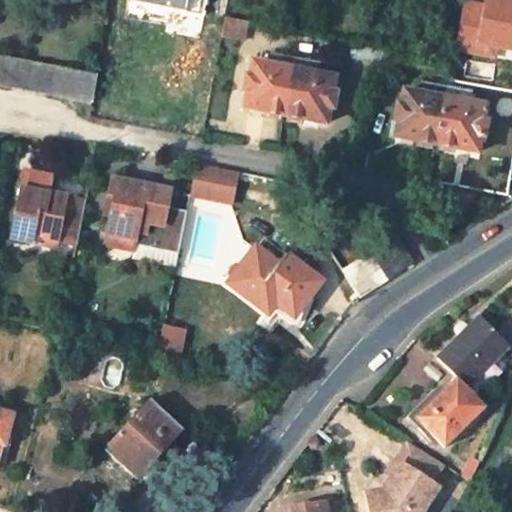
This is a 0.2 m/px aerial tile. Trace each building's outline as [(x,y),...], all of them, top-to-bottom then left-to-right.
[(131,0),(131,5),(200,17),(203,0),(131,0)] [(456,0),(450,49),(508,57),(511,23),(511,0),(474,0),(475,0),(473,0),(456,0)] [(247,47),(251,23),(227,18),(223,42),(247,47)] [(0,83),(87,103),(93,73),(0,52),(0,83)] [(244,109),(285,117),(293,71),(252,63),(250,75),(246,75),(242,93),(247,95),(244,109)] [(293,71),(285,117),(325,124),(327,110),(332,111),(335,94),(331,94),(334,79),(293,71)] [(396,139),(436,146),(444,101),(404,94),(402,107),(398,107),(394,124),(399,125),(396,139)] [(485,109),(444,101),(436,146),(477,153),(479,141),(484,141),(487,124),(482,123),(485,109)] [(183,197),(227,206),(235,171),(191,161),(183,197)] [(35,242),(60,247),(78,251),(87,206),(53,199),(57,181),(29,175),(14,243),(34,247),(35,242)] [(186,215),(165,211),(156,209),(159,193),(112,184),(105,218),(110,219),(104,245),(132,252),(133,249),(177,258),(186,215)] [(169,195),(159,193),(156,209),(165,211),(169,195)] [(358,298),(409,265),(393,240),(341,271),(358,298)] [(59,252),(60,247),(35,242),(34,247),(59,252)] [(104,245),(103,249),(132,255),(132,252),(104,245)] [(227,286),(260,311),(268,301),(292,319),(319,282),(284,256),(276,266),(254,249),(227,286)] [(415,419),(443,447),(482,410),(462,391),(506,348),(478,320),(435,362),(454,381),(415,419)] [(152,349),(178,354),(183,328),(157,323),(152,349)] [(157,355),(139,351),(136,365),(154,369),(157,355)] [(100,382),(115,386),(122,360),(107,356),(100,382)] [(101,450),(129,477),(150,455),(155,460),(182,433),(149,402),(101,450)] [(0,437),(8,439),(14,420),(0,415),(0,437)] [(415,511),(439,473),(436,460),(400,439),(373,485),(353,491),(358,511),(415,511)] [(289,511),(325,511),(324,503),(289,508),(289,511)]
